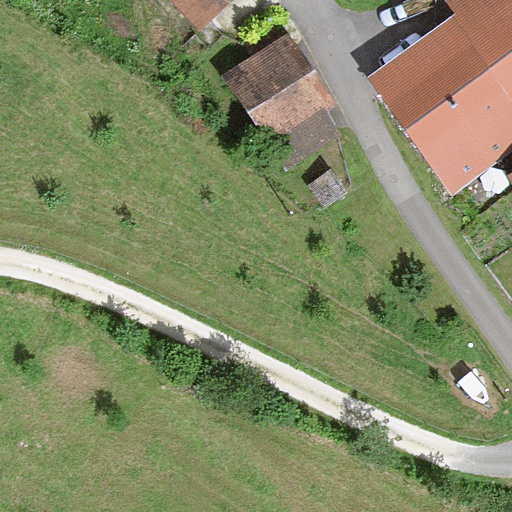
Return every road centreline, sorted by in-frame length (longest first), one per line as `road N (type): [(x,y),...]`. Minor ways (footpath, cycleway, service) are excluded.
road 1 (track): [(0,267),(75,285),(445,455),(511,447)]
road 2 (unclassified): [(302,0),(354,116),(511,361)]
